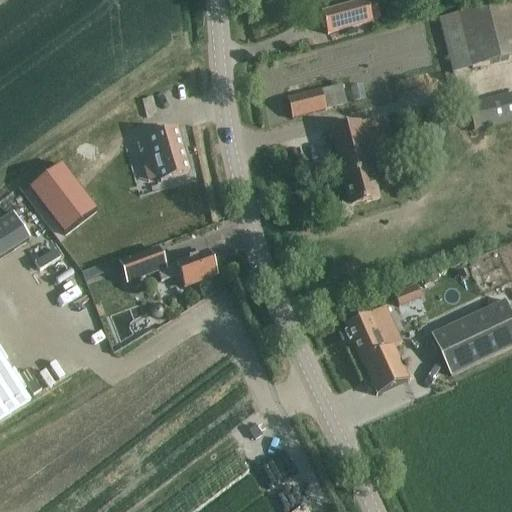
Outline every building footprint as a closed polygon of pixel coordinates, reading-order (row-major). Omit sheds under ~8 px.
[(327,33),(370,20),(363,0),(321,13),(327,33)] [(452,74),(472,69),(511,59),(511,1),(439,19),(452,74)] [(292,119),(336,107),(331,87),(286,98),(292,119)] [(474,132),(511,122),(511,95),(467,107),(474,132)] [(402,125),(422,121),(419,110),(399,115),(402,125)] [(386,154),(377,120),(358,125),(358,124),(329,131),(349,207),(377,199),(367,159),(386,154)] [(159,183),(189,174),(176,129),(146,138),(159,183)] [(13,215),(0,222),(0,259),(29,241),(13,215)] [(164,270),(157,251),(119,265),(127,285),(157,274),(160,284),(179,277),(183,290),(216,278),(207,254),(164,270)] [(511,321),(504,303),(431,337),(450,378),(511,348),(511,321)] [(376,396),(408,382),(392,348),(401,344),(384,308),(344,327),(376,396)] [(0,420),(32,400),(0,349),(0,420)]
